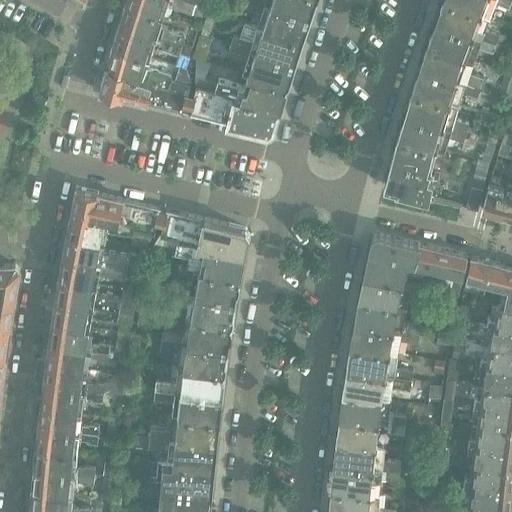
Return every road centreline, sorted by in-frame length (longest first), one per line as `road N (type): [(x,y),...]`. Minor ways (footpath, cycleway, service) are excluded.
road 1 (residential): [(295,158),(70,101),(88,19)]
road 2 (residential): [(304,511),(321,352),(349,203)]
road 3 (residential): [(44,238),(58,163),(282,216)]
road 4 (residential): [(282,216),(247,396),(237,511)]
road 5 (residential): [(8,511),(44,238)]
road 6 (residential): [(349,203),(409,0)]
road 7 (residential): [(345,0),(295,158)]
road 8 (residential): [(478,241),(349,203)]
